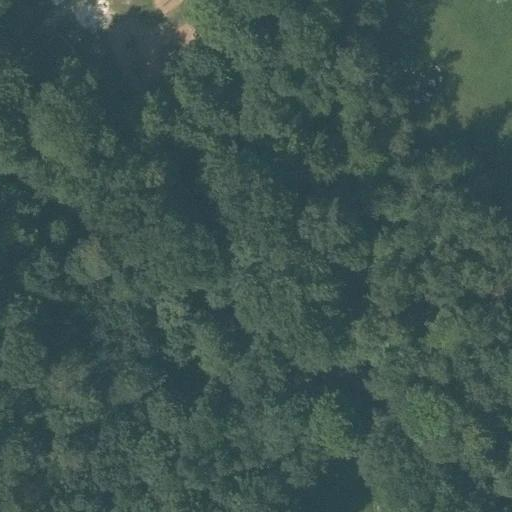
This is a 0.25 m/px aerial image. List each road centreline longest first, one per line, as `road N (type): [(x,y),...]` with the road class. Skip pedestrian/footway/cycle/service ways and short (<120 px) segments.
road 1 (track): [(0,161),(329,354)]
road 2 (track): [(335,0),(341,191),(329,354)]
road 3 (track): [(359,381),(511,498)]
road 4 (track): [(426,511),(383,449),(359,381)]
